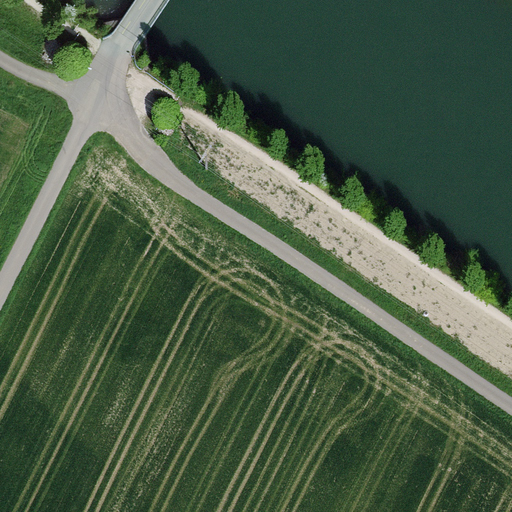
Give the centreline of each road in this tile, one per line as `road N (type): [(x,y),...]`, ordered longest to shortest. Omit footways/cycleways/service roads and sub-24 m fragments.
road 1 (residential): [(91,103),(179,184),(511,405)]
road 2 (residential): [(91,103),(0,290)]
road 3 (residential): [(155,0),(91,103)]
